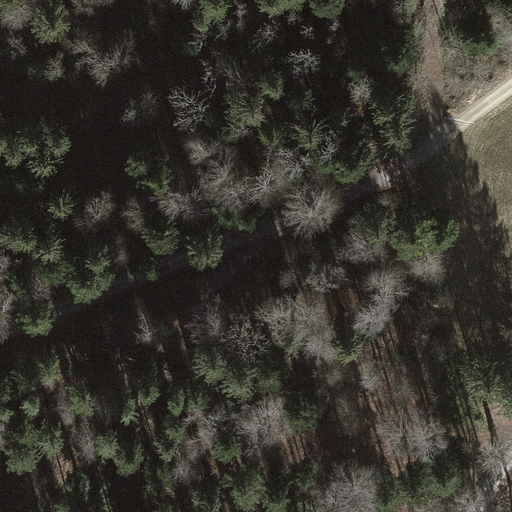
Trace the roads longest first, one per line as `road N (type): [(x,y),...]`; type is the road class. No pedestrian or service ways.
road 1 (track): [(511,84),(372,184),(0,338)]
road 2 (track): [(0,193),(89,113),(100,69),(91,0)]
